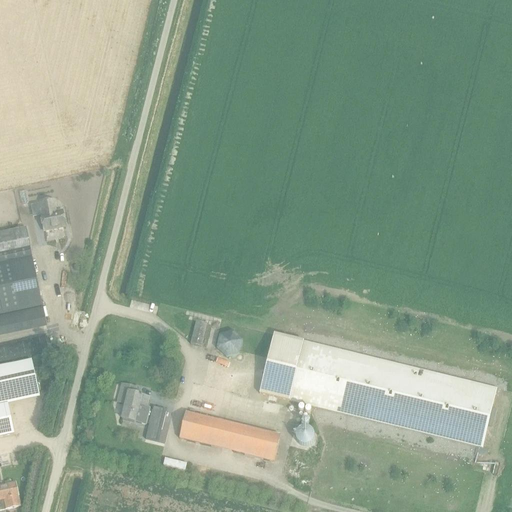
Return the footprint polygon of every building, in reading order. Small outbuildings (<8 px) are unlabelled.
[(56,213),(53,201),(40,204),(43,216),(41,216),(44,232),(66,227),(63,212),(56,213)] [(0,252),(29,247),(26,229),(0,234),(0,252)] [(43,310),(42,308),(32,259),(0,265),(0,334),(46,324),(43,310)] [(207,324),(196,321),(190,345),(202,347),(207,324)] [(233,332),(220,336),(217,349),(226,358),(239,354),(242,341),(233,332)] [(497,389),(274,335),(260,394),(482,449),(497,389)] [(32,360),(0,367),(0,437),(14,435),(8,406),(6,398),(38,392),(32,360)] [(122,385),(118,402),(125,404),(122,419),(136,422),(145,424),(146,424),(149,425),(145,439),(161,443),(164,430),(165,430),(169,413),(168,412),(169,411),(156,407),(155,411),(146,409),(149,398),(136,395),(137,388),(122,385)] [(179,440),(274,463),(280,437),(186,413),(179,440)] [(317,441),(317,427),(298,426),(297,441),(317,441)] [(0,511),(21,507),(16,484),(0,487),(0,511)]
